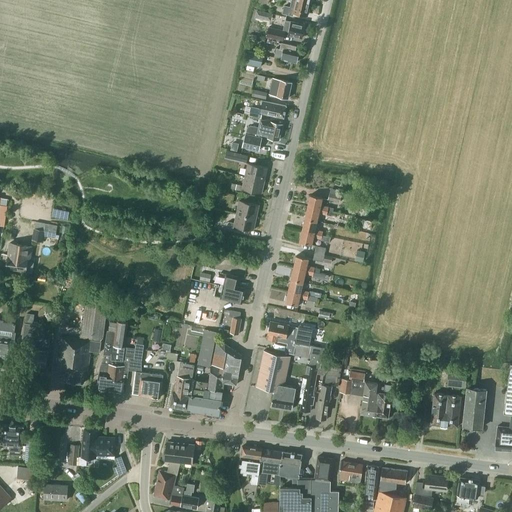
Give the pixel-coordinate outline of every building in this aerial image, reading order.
[(307,16),(310,3),(295,0),(291,0),(290,6),(284,5),(282,13),(293,15),(293,13),(307,16)] [(305,25),(291,21),(285,20),(283,30),(269,27),(267,36),(283,40),(284,34),(302,38),(305,25)] [(296,62),(299,53),(295,52),(296,46),(281,43),(280,49),(276,48),(274,57),(281,58),(281,59),(296,62)] [(249,50),(246,62),(261,66),(264,54),(249,50)] [(288,98),(292,82),(281,80),(273,78),(269,94),(277,95),(277,96),(288,98)] [(266,99),(267,93),(253,89),(252,95),(266,99)] [(284,118),(287,105),(262,100),(260,108),(251,106),(249,115),(261,118),(262,113),(284,118)] [(282,124),(271,122),(261,119),(259,127),(251,125),(248,127),(246,134),(243,146),(259,150),(262,137),(261,137),(262,134),(268,136),(268,137),(279,140),(282,124)] [(248,155),(234,152),(232,159),(246,163),(248,155)] [(265,180),(267,167),(248,163),(245,176),(265,180)] [(262,193),(265,180),(245,176),(243,185),(237,184),(236,189),(242,190),(242,188),(262,193)] [(340,202),(341,196),(329,193),(328,199),(340,202)] [(328,211),(329,207),(321,205),(323,198),(310,195),(308,206),(328,211)] [(256,217),(259,205),(239,200),(237,213),(256,217)] [(327,214),(328,211),(308,206),(305,218),(317,221),(319,213),(327,214)] [(253,230),(256,217),(237,213),(234,223),(228,221),(227,226),(234,228),(234,226),(253,230)] [(316,229),(317,221),(305,218),(302,230),(322,235),(323,231),(316,229)] [(42,242),(43,235),(55,238),(57,225),(36,221),(35,228),(32,240),(42,242)] [(331,237),(322,235),(302,230),(300,242),(312,244),(314,237),(322,239),(321,240),(329,242),(331,237)] [(32,272),(34,262),(28,262),(30,246),(10,243),(6,269),(26,272),(32,272)] [(316,245),(314,252),(315,252),(324,254),(326,247),(316,245)] [(363,262),(365,252),(357,250),(355,260),(363,262)] [(315,252),(314,252),(313,259),(323,262),(324,254),(315,252)] [(314,271),(315,267),(307,265),(309,258),(296,255),(294,266),(314,271)] [(332,257),(325,255),(323,261),(331,263),(332,257)] [(313,275),(314,271),(294,266),(291,279),(303,282),(305,273),(313,275)] [(209,281),(211,274),(201,272),(200,279),(209,281)] [(302,290),(303,282),(291,279),(288,291),(308,296),(309,295),(309,292),(302,290)] [(242,303),(245,288),(231,285),(230,289),(222,288),(220,298),(242,303)] [(308,299),(308,296),(288,291),(286,302),(298,305),(300,298),(308,299)] [(58,369),(67,370),(65,381),(86,384),(87,375),(84,374),(84,370),(88,370),(91,351),(100,352),(102,336),(103,337),(108,300),(86,297),(82,333),(81,333),(80,338),(62,336),(58,369)] [(191,303),(187,323),(197,325),(202,305),(191,303)] [(214,331),(219,311),(202,307),(198,327),(204,329),(214,331)] [(238,334),(241,318),(240,318),(241,312),(230,310),(229,316),(233,317),(230,332),(238,334)] [(330,313),(319,310),(318,317),(329,319),(330,313)] [(40,322),(33,321),(34,314),(27,313),(23,345),(30,346),(27,364),(36,365),(35,367),(46,369),(50,339),(44,338),(44,333),(39,332),(40,322)] [(14,332),(15,323),(3,321),(4,319),(0,318),(0,354),(3,355),(3,356),(12,357),(15,340),(14,340),(15,332),(14,332)] [(125,347),(124,346),(128,322),(111,319),(109,330),(107,330),(104,354),(105,354),(100,366),(100,372),(99,372),(97,388),(123,392),(124,380),(127,380),(128,370),(130,361),(126,360),(126,356),(134,357),(135,348),(125,347)] [(310,358),(322,360),(328,328),(317,326),(317,324),(300,320),(299,327),(270,321),(267,338),(278,341),(287,343),(285,352),(304,356),(310,358)] [(337,329),(329,327),(328,334),(336,336),(337,329)] [(159,342),(162,330),(155,329),(153,341),(159,342)] [(216,331),(214,331),(204,329),(197,364),(209,366),(216,331)] [(144,344),(143,344),(144,337),(138,336),(137,343),(136,343),(135,348),(134,357),(134,359),(141,360),(142,360),(144,344)] [(238,376),(242,355),(225,343),(216,342),(212,364),(222,366),(229,367),(228,374),(238,376)] [(288,388),(284,387),(284,385),(290,356),(264,350),(256,386),(273,390),(273,393),(271,406),(284,408),(286,395),(287,395),(288,388)] [(167,359),(177,361),(178,354),(168,352),(167,359)] [(192,379),(195,364),(196,354),(191,353),(189,363),(180,361),(178,376),(175,393),(173,392),(170,406),(188,409),(194,379),(192,379)] [(141,372),(141,360),(134,359),(134,357),(126,356),(126,360),(130,361),(128,370),(136,371),(141,372)] [(322,361),(322,360),(310,358),(309,365),(308,364),(307,366),(306,372),(316,374),(323,375),(323,374),(327,370),(329,362),(322,361)] [(329,362),(327,370),(323,374),(323,375),(322,384),(316,418),(326,420),(332,386),(332,384),(339,385),(341,372),(342,365),(329,362)] [(511,415),(511,414),(511,363),(510,364),(503,413),(511,415)] [(236,384),(238,376),(228,374),(229,367),(222,366),(222,368),(211,366),(209,381),(208,389),(223,391),(224,382),(236,384)] [(414,367),(407,366),(405,378),(412,380),(414,367)] [(467,371),(448,369),(447,386),(465,388),(467,371)] [(139,393),(139,394),(150,395),(150,396),(160,397),(163,374),(141,372),(136,371),(133,392),(139,393)] [(351,371),(350,371),(349,379),(342,378),(340,391),(364,396),(361,413),(377,415),(379,402),(377,402),(378,395),(376,395),(376,391),(377,391),(378,383),(364,381),(365,373),(351,371)] [(313,396),(316,374),(306,372),(305,378),(303,378),(302,384),(301,393),(299,402),(302,402),(300,410),(310,411),(311,404),(313,404),(314,397),(313,396)] [(208,389),(209,381),(194,379),(188,409),(219,414),(223,391),(208,389)] [(379,402),(377,415),(388,417),(392,394),(390,393),(391,386),(385,385),(384,387),(380,386),(380,383),(378,383),(377,391),(376,391),(376,395),(378,395),(377,402),(379,402)] [(284,387),(288,388),(287,395),(286,395),(284,408),(292,409),(296,387),(284,385),(284,387)] [(482,427),(486,390),(467,388),(467,389),(462,388),(461,391),(467,392),(463,425),(482,427)] [(458,426),(461,396),(434,393),(431,423),(458,426)] [(511,414),(511,415),(509,427),(497,425),(496,438),(495,450),(511,450),(511,414)] [(22,445),(23,427),(1,425),(0,444),(10,444),(10,453),(20,454),(21,445),(22,445)] [(98,436),(98,430),(84,429),(81,456),(96,457),(96,454),(115,455),(116,437),(98,436)] [(34,463),(36,435),(28,435),(27,446),(22,445),(21,445),(20,454),(26,454),(26,463),(34,463)] [(181,461),(192,462),(194,444),(167,441),(165,459),(171,460),(181,461)] [(77,465),(79,445),(71,444),(69,464),(77,465)] [(261,459),(262,448),(243,445),(241,455),(261,459)] [(279,473),(283,451),(262,448),(261,459),(259,471),(267,472),(279,473)] [(286,478),(293,479),(293,478),(297,478),(298,476),(299,476),(300,467),(302,454),(283,451),(279,473),(286,474),(286,478)] [(259,471),(261,459),(241,456),(238,472),(252,474),(251,483),(257,484),(259,471)] [(330,490),(331,480),(334,458),(318,456),(315,477),(312,477),(310,511),(338,511),(339,491),(330,490)] [(177,475),(181,461),(171,460),(168,472),(159,470),(154,495),(170,499),(170,503),(180,505),(182,495),(184,487),(174,485),(177,474),(177,475)] [(361,477),(363,464),(341,460),(339,479),(354,481),(360,483),(361,477)] [(33,476),(34,465),(19,464),(18,476),(33,476)] [(364,494),(367,494),(365,508),(373,509),(374,499),(375,499),(379,467),(367,465),(364,494)] [(406,484),(408,470),(382,467),(380,485),(373,511),(403,511),(407,497),(395,494),(397,482),(406,484)] [(266,485),(267,472),(259,471),(257,484),(266,485)] [(446,491),(448,476),(427,474),(425,488),(422,487),(423,482),(417,481),(415,493),(431,495),(432,489),(446,491)] [(293,478),(293,479),(292,487),(280,487),(280,511),(310,511),(312,477),(298,478),(297,478),(293,478)] [(479,486),(480,480),(460,477),(458,489),(456,503),(460,504),(461,502),(468,503),(469,496),(477,498),(478,492),(484,493),(485,486),(479,486)] [(199,497),(191,496),(192,491),(194,492),(195,484),(187,483),(186,490),(185,490),(184,495),(182,495),(180,505),(197,508),(199,497)] [(0,507),(11,498),(0,484),(0,507)] [(67,500),(68,485),(45,484),(44,498),(67,500)] [(431,509),(433,498),(415,493),(412,505),(431,509)] [(219,511),(221,501),(209,499),(206,511),(219,511)] [(262,511),(279,511),(279,502),(261,503),(262,511)] [(357,511),(359,503),(351,503),(350,511),(357,511)]
